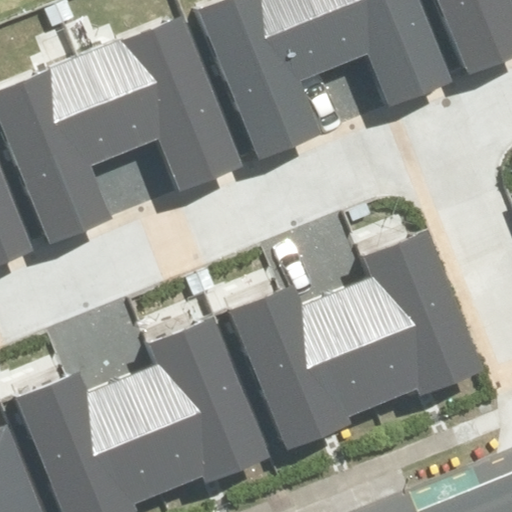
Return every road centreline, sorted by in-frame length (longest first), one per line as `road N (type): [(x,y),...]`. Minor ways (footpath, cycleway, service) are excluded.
road 1 (residential): [(427,140),(0,315)]
road 2 (residential): [(511,334),(427,140)]
